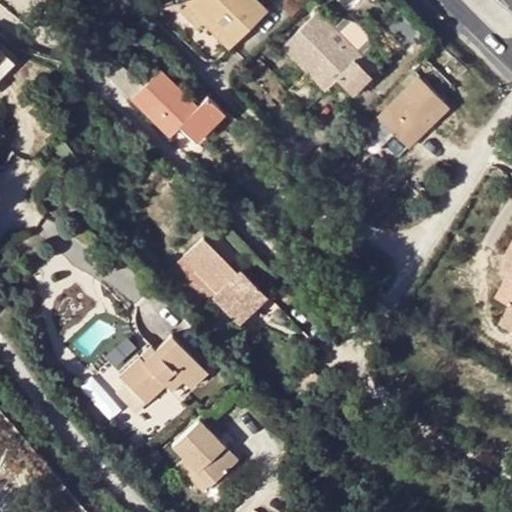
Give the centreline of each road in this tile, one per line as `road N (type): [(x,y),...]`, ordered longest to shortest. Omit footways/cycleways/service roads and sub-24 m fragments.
road 1 (residential): [(511,105),(369,335),(359,337),(346,333),(59,45)]
road 2 (residential): [(0,347),(51,418),(143,511)]
